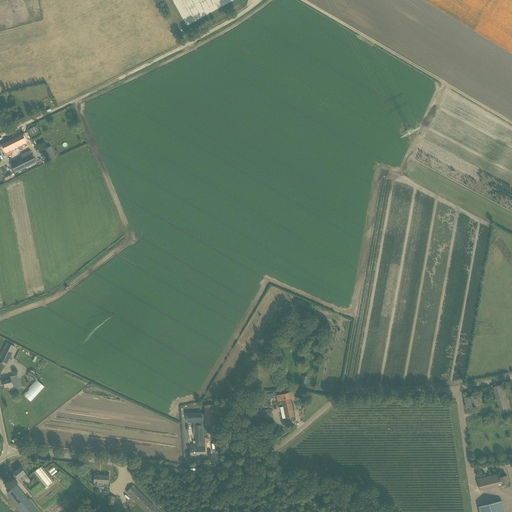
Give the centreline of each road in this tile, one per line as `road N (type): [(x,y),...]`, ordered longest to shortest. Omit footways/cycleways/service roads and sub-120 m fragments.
road 1 (unclassified): [(7,454),(212,470),(258,457),(342,396),(511,376)]
road 2 (unclassified): [(0,136),(240,14)]
road 3 (track): [(303,0),(511,122)]
